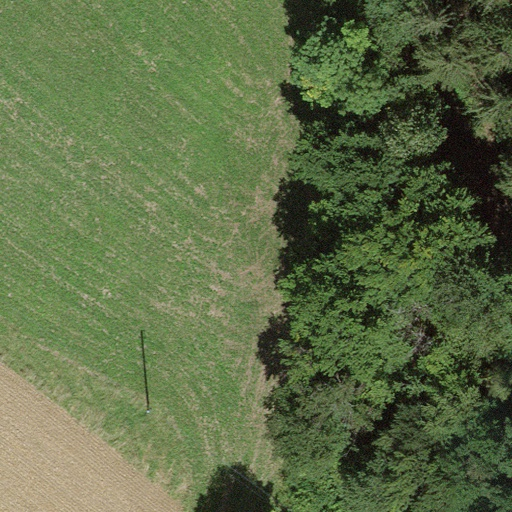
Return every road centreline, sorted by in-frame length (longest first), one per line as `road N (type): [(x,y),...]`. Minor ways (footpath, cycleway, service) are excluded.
road 1 (track): [(360,0),(511,259)]
road 2 (track): [(445,0),(510,258)]
